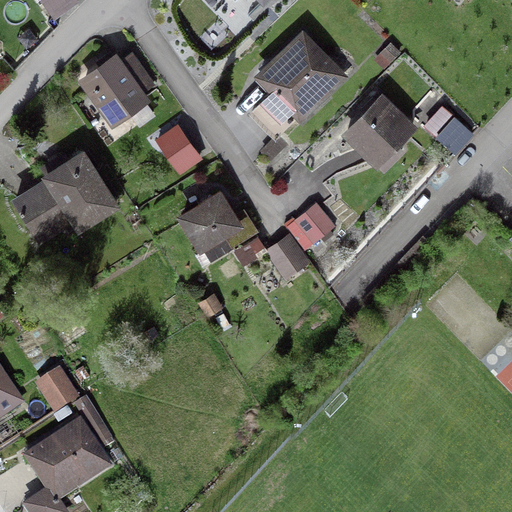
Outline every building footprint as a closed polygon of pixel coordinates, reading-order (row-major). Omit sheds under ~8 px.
[(302,26),(257,72),(302,116),(347,71),(302,26)] [(116,50),(78,77),(112,126),(151,99),(145,90),(156,83),(132,50),(121,58),(116,50)] [(382,91),(342,132),(378,167),(418,126),(382,91)] [(458,152),(476,135),(448,106),(430,124),(458,152)] [(178,121),(154,137),(179,173),(203,156),(178,121)] [(42,176),(10,196),(38,242),(66,225),(68,229),(75,225),(79,230),(122,203),(85,145),(68,156),(64,149),(40,165),(43,170),(40,172),(42,176)] [(220,186),(176,213),(199,251),(225,235),(231,246),(257,230),(243,207),(236,212),(220,186)] [(335,230),(316,205),(289,225),(293,229),(309,250),(335,230)] [(309,250),(293,229),(267,249),(288,278),(315,258),(309,250)] [(0,367),(0,419),(24,402),(0,367)] [(60,367),(36,383),(56,413),(80,396),(60,367)] [(113,438),(86,397),(75,405),(102,446),(113,438)] [(112,466),(80,418),(22,457),(44,491),(22,505),(26,511),(67,511),(60,500),(112,466)]
